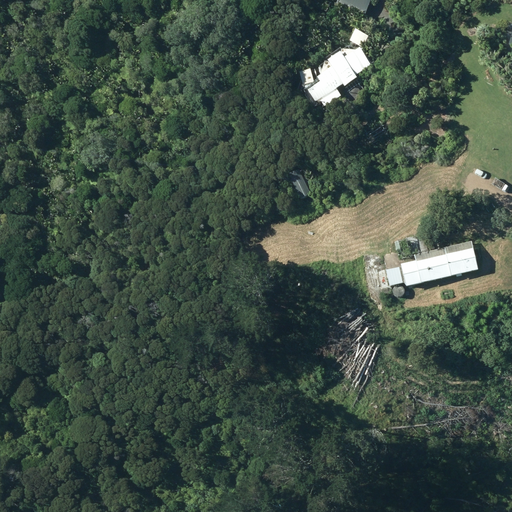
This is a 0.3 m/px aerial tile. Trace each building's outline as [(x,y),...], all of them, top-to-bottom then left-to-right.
[(341,0),(341,1),(363,12),(367,0),(341,0)] [(371,34),(358,28),(353,39),(366,45),(371,34)] [(343,46),(327,57),(320,75),(324,80),(311,89),(324,108),(343,95),(338,87),(344,82),(347,85),(360,75),(358,73),(375,61),(363,45),(358,49),(343,46)] [(302,70),(305,84),(315,82),(313,68),(302,70)] [(296,183),(300,194),(310,190),(305,179),(296,183)] [(496,227),(472,232),(473,240),(498,234),(496,227)] [(408,285),(480,268),(473,240),(416,254),(418,259),(402,263),(408,285)] [(404,282),(401,266),(387,269),(391,285),(404,282)]
